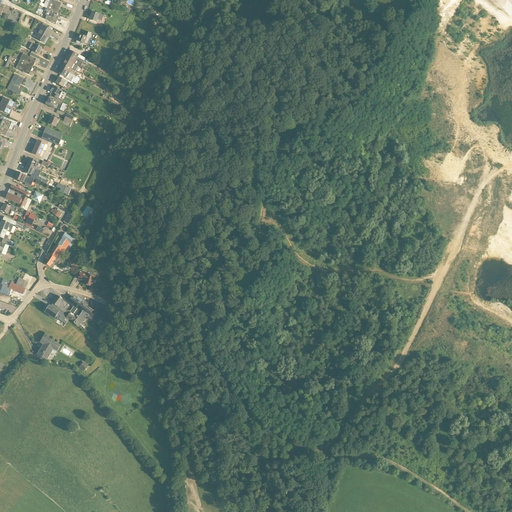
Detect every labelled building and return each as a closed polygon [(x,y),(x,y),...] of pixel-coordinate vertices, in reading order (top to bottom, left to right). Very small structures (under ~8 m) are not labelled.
[(47,9),(58,13),(62,3),(53,0),(50,0),(47,9),(46,8),(47,9)] [(56,24),(58,20),(56,19),(58,13),(47,9),(46,8),(45,11),(47,12),(45,15),(46,16),(45,19),(56,24)] [(89,19),(97,22),(98,19),(101,21),(103,16),(92,12),(89,19)] [(42,25),(35,37),(44,43),(49,35),(51,35),(53,32),(42,25)] [(80,35),(76,44),(80,45),(81,42),(87,45),(86,46),(93,48),(96,41),(97,42),(99,41),(100,37),(88,32),(86,37),(80,35)] [(42,48),(35,45),(32,43),(29,49),(32,50),(32,51),(39,54),(42,48)] [(71,51),(69,55),(83,63),(84,61),(78,58),(79,55),(71,51)] [(23,54),(19,61),(33,68),(36,60),(32,58),(32,59),(30,58),(30,57),(23,54)] [(83,63),(69,55),(66,60),(78,66),(80,68),(83,63)] [(66,60),(64,64),(72,69),(76,71),(77,69),(78,66),(66,60)] [(33,68),(19,61),(16,68),(23,72),(23,71),(25,72),(25,73),(29,75),(33,68)] [(64,64),(61,69),(77,77),(78,75),(70,71),(72,69),(64,64)] [(59,77),(72,84),(73,83),(76,84),(78,81),(80,82),(81,79),(77,77),(61,69),(59,73),(61,74),(59,77)] [(18,89),(23,79),(19,77),(17,80),(13,78),(7,89),(19,95),(22,91),(18,89)] [(59,77),(55,83),(62,87),(66,81),(59,77)] [(53,93),(51,96),(58,99),(63,91),(54,86),(51,92),(53,93)] [(0,105),(0,110),(1,111),(10,115),(12,110),(11,109),(14,102),(4,98),(0,105)] [(46,104),(54,108),(60,110),(63,104),(48,98),(46,104)] [(55,127),(58,120),(51,116),(48,124),(55,127)] [(2,119),(2,120),(0,125),(0,133),(5,136),(11,123),(2,119)] [(45,133),(43,139),(53,144),(55,139),(50,137),(51,136),(54,137),(56,133),(46,128),(44,133),(45,133)] [(35,147),(42,150),(45,144),(38,141),(35,147)] [(32,153),(40,157),(42,150),(35,147),(32,153)] [(30,158),(27,165),(38,170),(40,168),(37,166),(36,166),(37,161),(30,158)] [(32,175),(36,177),(36,176),(37,177),(38,173),(40,173),(41,171),(38,170),(27,165),(24,172),(31,175),(32,175)] [(14,179),(26,184),(25,186),(29,187),(30,186),(31,186),(34,179),(17,172),(14,179)] [(61,189),(60,192),(72,197),(75,191),(72,190),(72,189),(61,184),(58,183),(56,187),(61,189)] [(30,194),(17,188),(15,192),(18,193),(28,198),(30,194)] [(34,196),(32,199),(40,203),(43,196),(36,192),(35,192),(34,196)] [(23,209),(28,198),(18,193),(16,197),(8,193),(5,198),(19,204),(18,207),(23,209)] [(11,205),(10,207),(4,204),(2,210),(8,213),(10,209),(16,212),(17,208),(11,205)] [(56,210),(53,214),(59,218),(62,214),(56,210)] [(25,225),(31,227),(32,226),(36,217),(27,212),(23,219),(27,221),(25,225)] [(68,215),(64,221),(69,224),(73,218),(68,215)] [(2,221),(0,226),(0,228),(7,231),(8,227),(12,229),(13,225),(10,224),(2,221)] [(0,237),(4,239),(2,243),(10,246),(11,242),(7,240),(9,237),(5,235),(7,231),(0,228),(0,237)] [(51,254),(55,257),(60,248),(60,249),(65,240),(69,243),(70,242),(70,243),(73,238),(65,233),(62,237),(62,238),(58,244),(57,244),(51,254)] [(54,261),(54,262),(57,257),(58,258),(61,254),(63,254),(69,243),(65,240),(60,249),(60,248),(55,257),(51,254),(49,253),(43,262),(50,267),(54,261)] [(486,256),(491,260),(500,249),(495,245),(486,256)] [(73,269),(83,265),(79,256),(69,260),(73,269)] [(80,273),(79,278),(85,280),(84,284),(92,286),(95,276),(87,274),(87,275),(80,273)] [(16,285),(25,289),(28,282),(19,278),(16,285)] [(9,288),(12,290),(23,294),(26,289),(25,289),(16,285),(12,283),(9,288)] [(0,292),(9,297),(11,292),(2,288),(0,292)] [(53,304),(57,306),(55,309),(51,306),(49,305),(45,312),(57,320),(58,321),(59,319),(66,324),(67,322),(64,320),(68,316),(71,310),(67,311),(67,310),(64,307),(65,307),(63,301),(62,300),(62,299),(58,296),(53,304)] [(80,308),(83,304),(82,304),(77,301),(77,300),(72,297),(68,302),(72,305),(73,304),(80,308)] [(73,322),(77,326),(78,327),(79,327),(86,333),(88,332),(84,329),(80,326),(85,319),(82,317),(84,315),(96,323),(98,320),(104,313),(105,312),(103,308),(100,310),(97,308),(94,311),(89,307),(88,308),(85,306),(86,305),(83,303),(83,304),(80,308),(73,304),(72,305),(74,306),(71,310),(68,316),(64,320),(67,322),(69,319),(73,322)] [(63,328),(66,324),(59,319),(58,321),(57,320),(56,323),(63,328)] [(37,354),(38,355),(47,360),(54,349),(57,351),(60,346),(48,339),(49,337),(45,335),(40,342),(44,344),(40,351),(39,351),(37,354)]
